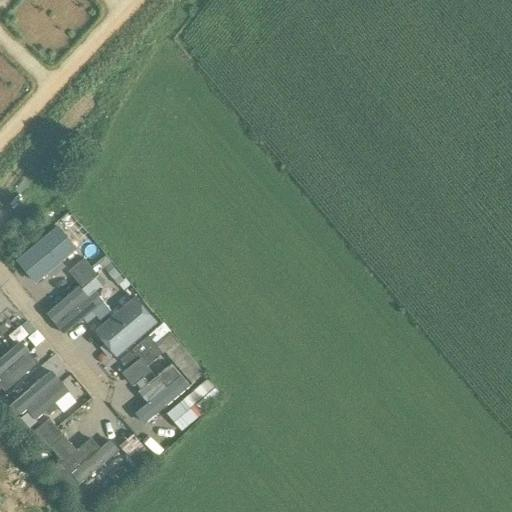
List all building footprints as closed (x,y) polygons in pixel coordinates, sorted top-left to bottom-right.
[(15,264),(34,287),(77,252),(57,229),(15,264)] [(91,268),(84,259),(69,273),(76,281),(91,268)] [(121,275),(111,264),(105,268),(115,280),(121,275)] [(83,290),(99,277),(91,268),(76,281),(83,290)] [(99,277),(95,280),(102,288),(108,283),(101,275),(99,277)] [(119,285),(124,291),(130,286),(125,280),(119,285)] [(76,290),(45,316),(64,338),(95,311),(76,290)] [(138,302),(95,336),(115,361),(157,327),(138,302)] [(149,337),(133,350),(141,359),(169,335),(163,327),(149,337)] [(165,354),(192,385),(203,375),(169,335),(141,359),(148,367),(165,354)] [(131,353),(122,361),(128,368),(137,361),(131,353)] [(21,357),(0,374),(0,386),(10,398),(37,375),(21,357)] [(52,377),(18,404),(34,425),(68,397),(52,377)] [(208,381),(167,416),(180,430),(220,395),(208,381)] [(170,386),(136,415),(148,429),(182,400),(170,386)] [(33,433),(20,418),(10,427),(31,450),(42,441),(57,428),(50,419),(33,433)] [(89,427),(73,441),(81,450),(97,437),(89,427)] [(57,428),(42,441),(50,450),(65,437),(57,428)] [(140,471),(154,459),(134,435),(120,447),(140,471)] [(77,452),(65,437),(50,450),(62,465),(77,452)] [(62,465),(47,478),(57,489),(71,476),(62,465)]
